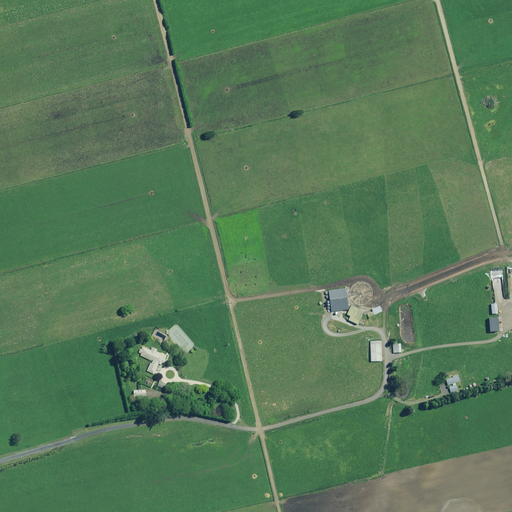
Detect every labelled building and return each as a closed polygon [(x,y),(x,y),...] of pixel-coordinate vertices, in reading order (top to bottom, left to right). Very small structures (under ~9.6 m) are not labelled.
[(347,304),(348,304),(347,293),(346,293),(345,288),(328,291),(331,312),(348,310),(347,304)] [(363,311),(351,306),(347,315),(350,316),(348,320),(357,325),(363,311)] [(380,306),(372,309),(373,311),(367,314),(368,317),(382,311),(380,306)] [(499,331),(498,318),(489,318),(490,332),(499,331)] [(382,361),(381,341),(370,341),(371,362),(382,361)] [(401,352),(401,344),(393,345),(393,353),(401,352)] [(140,356),(152,361),(151,363),(150,363),(147,371),(154,374),(158,364),(161,365),(162,363),(164,364),(165,360),(167,356),(156,351),(157,350),(152,347),(151,350),(142,347),(141,349),(140,349),(138,353),(141,354),(140,356)] [(448,386),(452,384),(453,385),(449,387),(451,393),(458,391),(455,383),(460,382),(458,375),(453,376),(453,377),(446,380),(448,386)]
